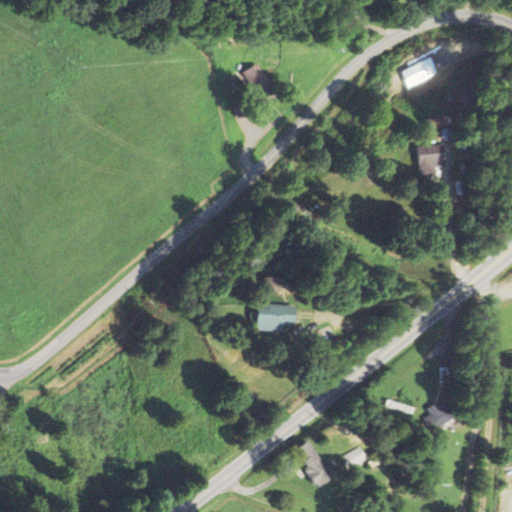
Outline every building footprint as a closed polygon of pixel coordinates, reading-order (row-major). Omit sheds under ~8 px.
[(435,75),(428,59),(400,73),(407,89),(435,75)] [(257,96),(270,88),(255,65),(242,73),(257,96)] [(447,166),(446,144),(420,145),(421,175),(437,175),(437,167),(447,166)] [(300,305),(261,304),(260,331),(285,331),(286,324),(300,324),(300,305)] [(425,410),(438,428),(449,420),(436,402),(425,410)] [(308,467),(303,471),(319,490),(333,478),(305,444),(296,451),(308,467)] [(365,461),(359,449),(343,456),(348,468),(365,461)]
